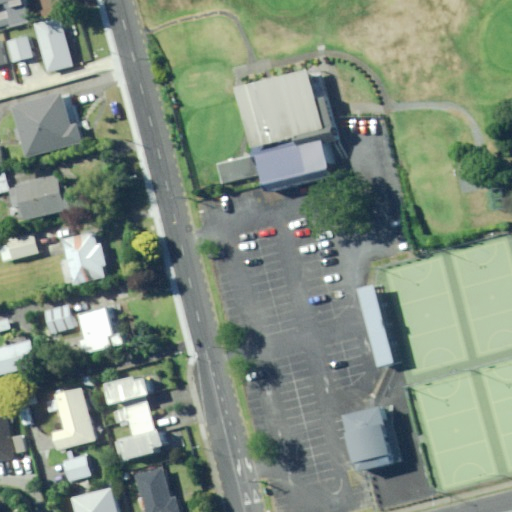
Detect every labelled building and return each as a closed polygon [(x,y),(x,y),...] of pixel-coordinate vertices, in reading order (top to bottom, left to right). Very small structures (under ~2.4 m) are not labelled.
[(31,0),(0,0),(0,4),(11,2),(13,12),(0,14),(0,27),(16,23),(16,25),(36,20),(31,0)] [(0,67),(10,64),(3,41),(0,41),(0,67)] [(336,118),(335,113),(325,72),(314,75),(314,73),(242,92),(244,98),(251,125),(252,130),(258,152),(259,156),(239,161),(221,166),(226,186),(266,175),(271,195),(283,191),(336,178),(327,145),(343,141),(336,118)] [(84,124),(79,106),(75,91),(24,105),(25,109),(30,127),(24,129),(26,139),(32,138),(33,141),(38,157),(94,142),(88,122),(84,124)] [(0,167),(10,165),(4,145),(4,144),(0,144),(0,167)] [(0,193),(14,190),(9,170),(0,172),(0,193)] [(79,209),(76,199),(75,191),(72,192),(67,174),(25,185),(26,187),(18,189),(23,208),(19,208),(20,212),(27,211),(28,219),(34,217),(34,220),(79,209)] [(69,246),(65,230),(50,234),(49,229),(38,232),(39,238),(34,239),(37,251),(42,249),(43,254),(52,252),(55,251),(55,250),(69,246)] [(75,257),(82,285),(113,276),(111,266),(114,265),(108,243),(105,244),(101,231),(70,239),(72,245),(73,251),(72,251),(73,257),(75,257)] [(381,366),(385,365),(398,362),(378,284),(376,285),(366,287),(361,288),(381,366)] [(77,313),(75,306),(75,305),(52,311),(58,333),(81,326),(77,313)] [(124,334),(121,322),(117,306),(87,314),(93,339),(87,341),(90,351),(90,354),(122,346),(119,335),(124,334)] [(0,331),(16,328),(13,319),(0,322),(0,331)] [(34,342),(1,349),(7,375),(45,365),(39,340),(34,342)] [(163,391),(160,378),(150,381),(149,377),(148,377),(120,384),(125,405),(131,404),(140,439),(134,440),(139,460),(169,452),(167,448),(178,445),(173,430),(163,432),(154,397),(164,394),(163,391)] [(101,435),(99,427),(90,388),(72,393),(62,395),(71,430),(67,431),(59,432),(64,450),(102,440),(101,435)] [(54,413),(53,401),(41,402),(42,414),(54,413)] [(404,460),(394,419),(392,405),(386,406),(386,405),(347,415),(351,431),(350,432),(352,439),(349,440),(350,444),(346,445),(349,458),(353,457),(354,460),(357,459),(358,462),(359,462),(362,471),(404,460)] [(20,459),(20,456),(13,411),(0,413),(0,462),(15,461),(15,460),(20,459)] [(39,429),(31,432),(36,449),(45,446),(39,429)] [(77,481),(93,477),(97,475),(91,455),(69,461),(75,481),(77,481)] [(180,498),(178,494),(171,468),(143,476),(150,498),(147,499),(150,510),(152,509),(152,511),(187,511),(183,497),(180,498)] [(98,494),(82,499),(85,511),(126,511),(121,489),(98,494)]
